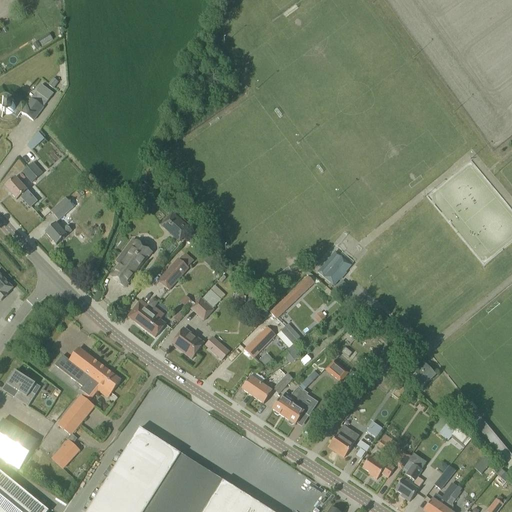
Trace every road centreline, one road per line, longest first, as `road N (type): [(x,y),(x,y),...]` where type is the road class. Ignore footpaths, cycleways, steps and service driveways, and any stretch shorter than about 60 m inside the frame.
road 1 (unclassified): [(380,511),(146,358),(53,278)]
road 2 (unknown): [(308,464),(380,362),(407,339)]
